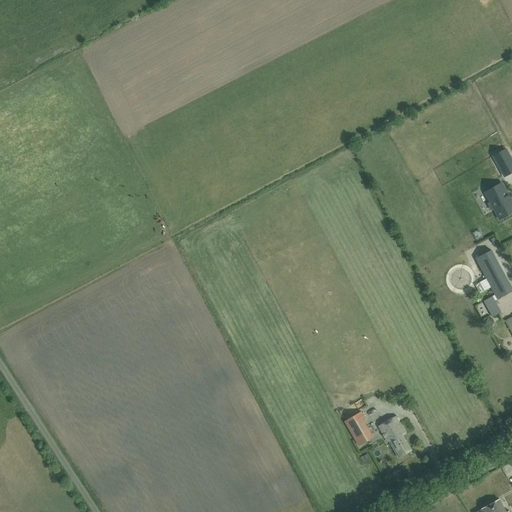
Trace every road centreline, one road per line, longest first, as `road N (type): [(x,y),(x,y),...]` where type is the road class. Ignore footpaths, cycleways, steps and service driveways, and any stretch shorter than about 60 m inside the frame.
road 1 (unclassified): [(95,511),(0,362)]
road 2 (secondary): [(373,511),(511,435)]
